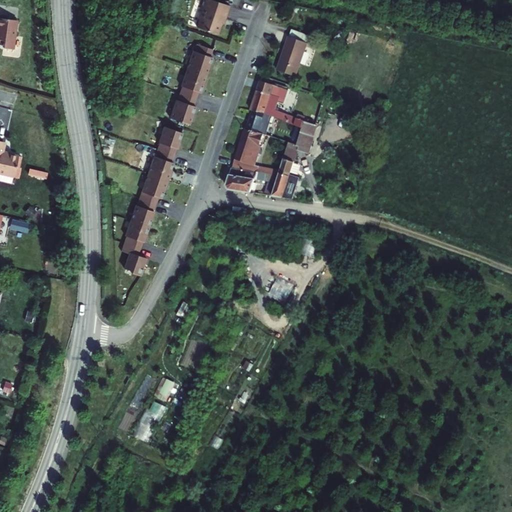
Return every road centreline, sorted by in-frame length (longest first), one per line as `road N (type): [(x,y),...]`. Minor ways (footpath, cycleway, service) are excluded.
road 1 (residential): [(84,332),(126,332),(167,266),(264,6)]
road 2 (tertiary): [(84,332),(88,204),(61,0)]
road 3 (track): [(511,265),(389,220),(198,194)]
road 4 (tertiary): [(29,511),(56,445),(84,332)]
